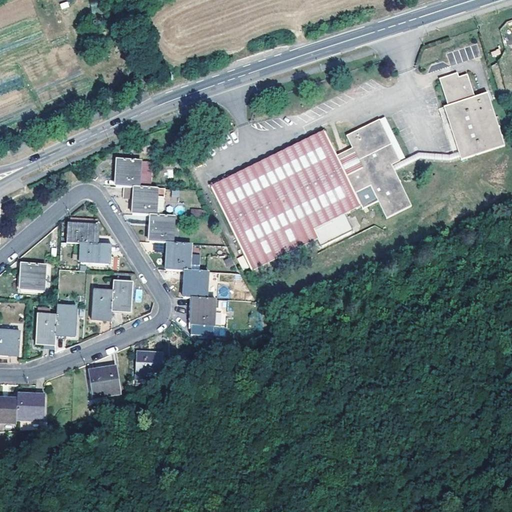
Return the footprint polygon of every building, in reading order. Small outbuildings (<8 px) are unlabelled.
[(455,80),(454,75),(441,80),(450,107),(446,108),(464,160),(507,144),(489,93),(477,97),(469,75),(460,78),(455,80)] [(230,178),(211,187),(251,270),(317,238),(313,230),(361,206),(355,193),(371,186),(378,202),(386,219),(412,206),(397,172),(391,174),(388,167),(393,165),(401,161),(381,119),(347,136),(352,147),(336,155),(325,131),(275,156),(262,162),(242,172),(230,178)] [(255,148),(262,162),(275,156),(268,142),(255,148)] [(144,145),(130,145),(130,153),(143,153),(144,145)] [(223,164),(230,178),(242,172),(235,158),(223,164)] [(118,160),(116,187),(133,189),(138,188),(150,189),(151,163),(140,162),(118,160)] [(391,174),(397,172),(393,165),(388,167),(391,174)] [(371,186),(355,193),(361,206),(363,210),(378,202),(371,186)] [(151,216),(155,216),(156,210),(164,211),(165,190),(150,189),(138,188),(133,189),(132,215),(151,216)] [(151,216),(149,243),(167,244),(172,244),(173,217),(155,216),(151,216)] [(69,225),(69,244),(81,245),(96,245),(97,226),(69,225)] [(184,272),(188,272),(191,245),(172,244),(167,244),(166,271),(184,272)] [(96,245),(81,245),(80,263),(108,266),(109,246),(96,245)] [(237,258),(243,270),(249,267),(244,255),(237,258)] [(44,266),(21,264),(20,291),(43,292),(44,266)] [(184,272),(183,298),(192,298),(206,299),(208,273),(188,272),(184,272)] [(112,294),(112,311),(130,312),(132,284),(113,283),(112,294)] [(92,320),(111,321),(112,311),(112,294),(93,292),(92,320)] [(206,299),(192,298),(191,325),(213,327),(215,300),(206,299)] [(56,318),(56,335),(75,336),(76,309),(57,307),(56,318)] [(35,344),(55,346),(56,335),(56,318),(37,317),(35,344)] [(214,326),(214,336),(225,336),(225,326),(214,326)] [(20,334),(0,332),(0,355),(19,357),(20,334)] [(162,355),(137,354),(135,380),(145,382),(146,375),(161,375),(162,355)] [(120,393),(114,369),(89,374),(95,399),(120,393)] [(17,401),(17,421),(44,422),(44,397),(18,396),(17,401)] [(0,423),(17,424),(17,421),(17,401),(0,400),(0,423)]
